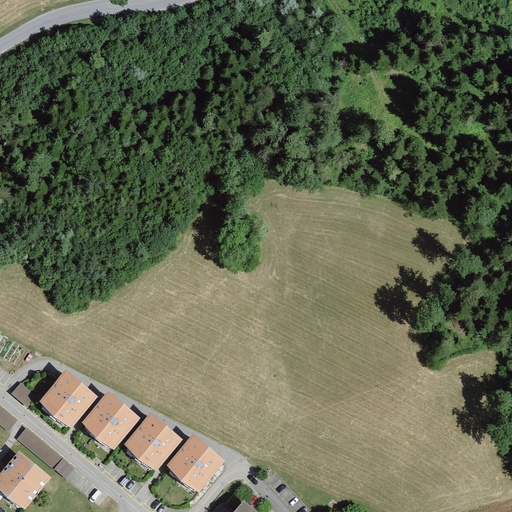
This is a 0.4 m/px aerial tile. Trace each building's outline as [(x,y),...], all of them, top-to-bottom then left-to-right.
[(65,373),(41,403),(70,426),(94,397),(65,373)] [(36,396),(21,383),(12,394),(27,407),(36,396)] [(107,395),(85,424),(114,447),(137,418),(107,395)] [(0,410),(0,426),(7,432),(15,423),(0,410)] [(150,417),(127,445),(154,467),(177,439),(150,417)] [(73,468),(25,430),(17,440),(65,478),(73,468)] [(191,440),(169,467),(199,492),(221,465),(191,440)] [(25,511),(53,480),(19,451),(3,469),(0,472),(0,492),(22,511),(25,511)] [(250,511),(239,502),(231,511),(250,511)]
